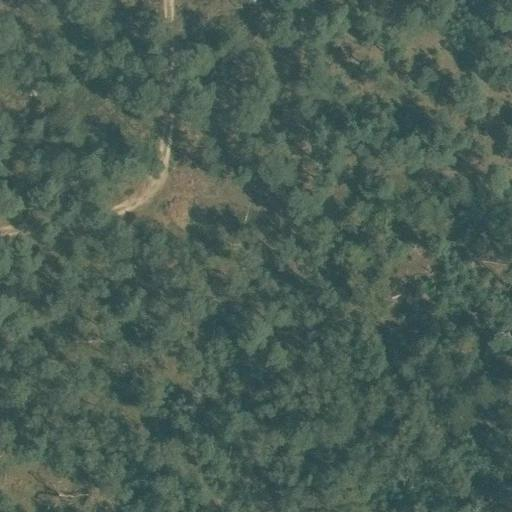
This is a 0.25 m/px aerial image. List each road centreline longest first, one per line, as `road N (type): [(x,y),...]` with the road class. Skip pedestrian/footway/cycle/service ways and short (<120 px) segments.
road 1 (track): [(147,198),(269,201),(511,164)]
road 2 (track): [(0,238),(93,224),(147,198),(174,155),(171,0)]
